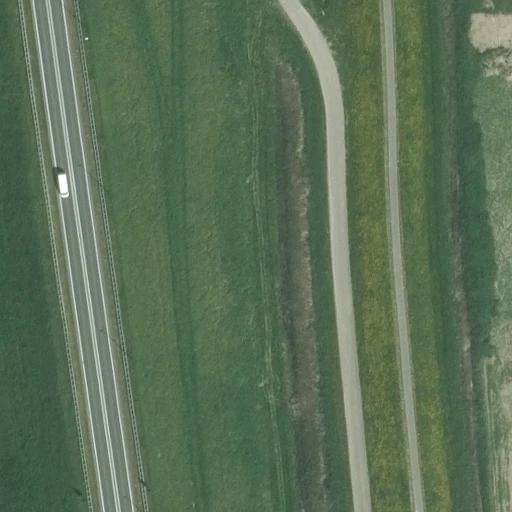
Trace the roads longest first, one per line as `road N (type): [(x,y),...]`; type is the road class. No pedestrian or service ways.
road 1 (unclassified): [(362,511),(333,112),(326,73),(290,0)]
road 2 (trunk): [(118,511),(47,0)]
